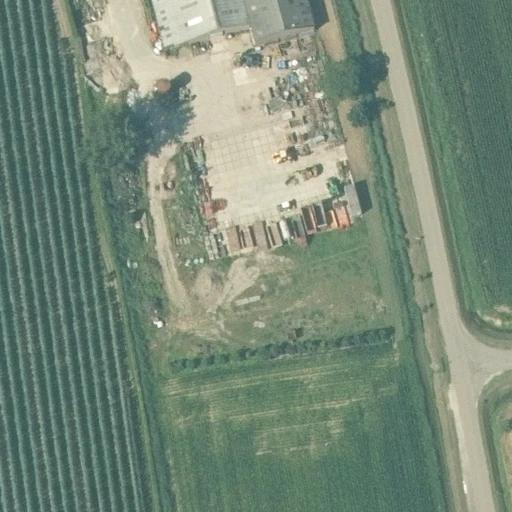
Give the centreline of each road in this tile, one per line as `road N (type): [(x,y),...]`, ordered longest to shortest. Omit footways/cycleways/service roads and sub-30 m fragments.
road 1 (unclassified): [(461,367),(383,0)]
road 2 (unclassified): [(488,511),(461,367)]
